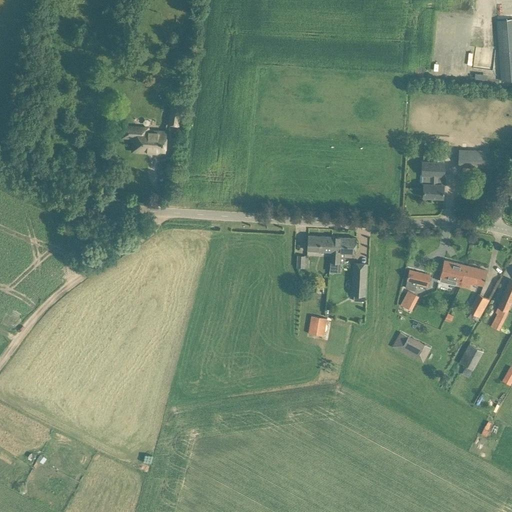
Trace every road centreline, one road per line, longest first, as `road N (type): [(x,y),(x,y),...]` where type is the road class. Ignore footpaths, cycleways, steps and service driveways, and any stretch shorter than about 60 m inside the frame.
road 1 (unclassified): [(488,225),(61,201),(0,175)]
road 2 (track): [(0,360),(81,271),(169,207)]
